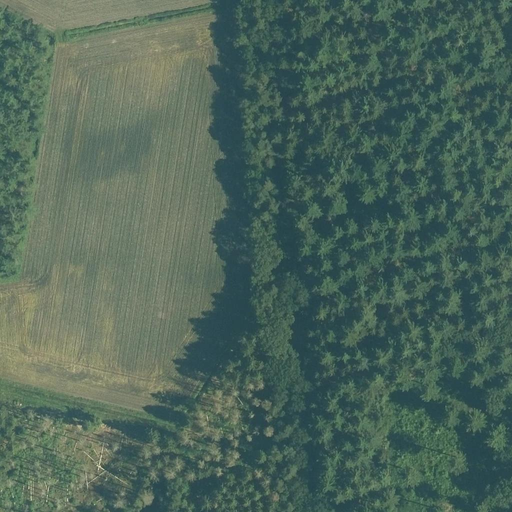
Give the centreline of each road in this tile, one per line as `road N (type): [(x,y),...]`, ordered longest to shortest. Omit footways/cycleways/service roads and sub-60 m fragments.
road 1 (track): [(298,511),(263,0)]
road 2 (track): [(195,511),(167,432),(0,389)]
